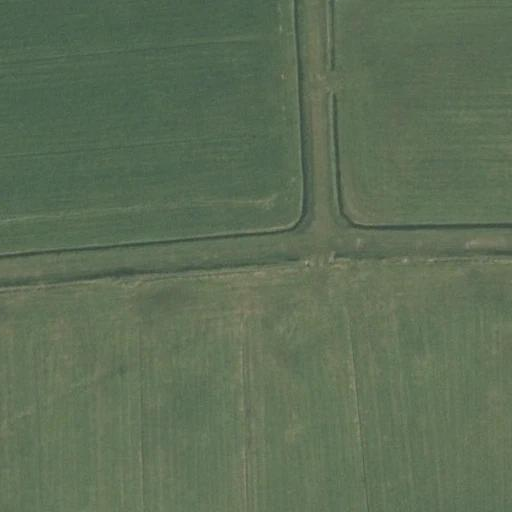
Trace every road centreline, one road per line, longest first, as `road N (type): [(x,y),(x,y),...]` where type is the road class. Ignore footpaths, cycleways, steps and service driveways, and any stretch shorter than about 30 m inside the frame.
road 1 (track): [(511,251),(329,254),(0,279)]
road 2 (track): [(329,254),(316,0)]
